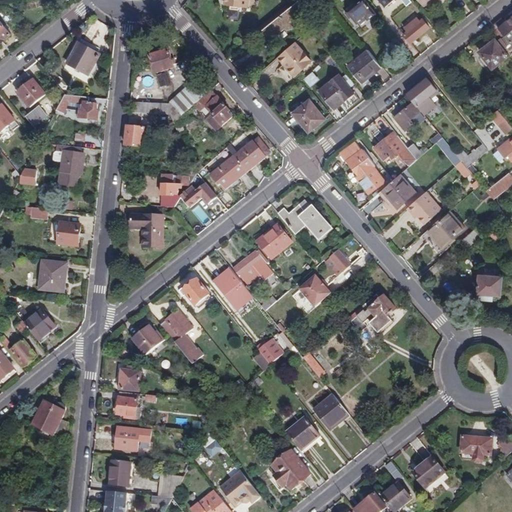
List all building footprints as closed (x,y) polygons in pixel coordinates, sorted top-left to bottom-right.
[(226,0),(227,6),(249,8),(249,0),(226,0)] [(350,15),(362,30),(378,17),(364,0),(361,0),(346,13),(349,17),(350,15)] [(258,29),(261,32),(284,12),(282,9),(258,29)] [(403,33),(411,43),(430,28),(422,18),(419,21),(416,17),(410,22),(413,25),(403,33)] [(511,19),(507,24),(501,19),(495,23),(511,43),(511,19)] [(0,44),(12,35),(6,26),(5,27),(0,20),(0,44)] [(511,43),(495,23),(487,30),(496,40),(481,52),(494,68),(509,56),(504,50),(507,47),(511,43)] [(314,64),(295,42),(279,57),(297,79),(314,64)] [(101,55),(80,44),(69,64),(90,76),(101,55)] [(253,66),(259,74),(278,58),(271,50),(253,66)] [(363,84),(383,67),(369,50),(349,66),(363,84)] [(151,56),(155,73),(175,68),(170,51),(151,56)] [(304,79),(311,87),(321,80),(314,71),(304,79)] [(320,90),(335,110),(354,94),(339,75),(320,90)] [(131,98),(130,112),(172,116),(182,116),(194,105),(197,102),(192,96),(201,89),(205,95),(211,90),(200,77),(194,82),(195,84),(174,103),(131,98)] [(151,77),(142,79),(145,88),(154,85),(151,77)] [(438,92),(427,79),(408,95),(414,103),(422,112),(425,116),(436,107),(429,98),(438,92)] [(35,81),(19,93),(31,108),(46,96),(35,81)] [(200,100),(205,95),(201,89),(192,96),(197,102),(200,100)] [(212,90),(211,90),(205,95),(200,100),(205,107),(213,116),(208,121),(217,131),(232,119),(230,116),(232,113),(212,90)] [(66,95),(57,111),(62,114),(69,101),(82,102),(82,110),(80,110),(79,120),(100,120),(101,111),(98,111),(99,104),(90,103),(90,97),(66,95)] [(197,102),(194,105),(200,112),(205,107),(200,100),(197,102)] [(326,119),(310,100),(294,113),(309,133),(326,119)] [(422,112),(414,103),(395,118),(406,132),(415,125),(411,121),(422,112)] [(3,106),(0,108),(0,133),(16,122),(3,106)] [(499,110),(505,118),(510,115),(503,106),(499,110)] [(48,117),(41,108),(29,118),(36,127),(48,117)] [(505,118),(499,110),(492,116),(502,127),(508,122),(505,118)] [(182,116),(172,116),(176,127),(184,124),(182,116)] [(487,131),(496,125),(491,119),(483,126),(487,131)] [(511,126),(508,122),(502,127),(510,137),(511,135),(511,126)] [(128,126),(126,145),(144,147),(146,128),(128,126)] [(399,136),(395,132),(386,138),(390,143),(399,136)] [(390,143),(386,138),(374,149),(384,162),(390,157),(392,160),(399,154),(410,167),(418,160),(409,149),(399,136),(390,143)] [(234,146),(239,152),(249,143),(244,137),(234,146)] [(456,166),(462,161),(443,138),(437,143),(456,166)] [(235,156),(248,173),(267,158),(253,141),(235,156)] [(418,160),(427,152),(419,141),(409,149),(418,160)] [(371,168),(373,166),(354,142),(341,153),(360,177),(357,179),(370,194),(384,183),(371,168)] [(82,148),(58,145),(57,152),(64,153),(60,187),(77,188),(82,148)] [(511,145),(503,154),(511,163),(511,162),(511,145)] [(482,146),(464,158),(469,165),(487,152),(482,146)] [(197,165),(192,150),(185,153),(189,168),(197,165)] [(226,191),(248,173),(235,156),(211,175),(220,187),(222,185),(226,191)] [(472,173),(468,168),(462,161),(456,166),(466,178),(472,173)] [(24,168),(20,176),(19,183),(34,185),(36,170),(24,168)] [(163,184),(161,206),(175,207),(182,197),(183,195),(178,195),(179,188),(183,188),(183,184),(190,184),(198,173),(185,171),(185,177),(177,176),(176,185),(163,184)] [(488,193),(493,199),(511,185),(511,176),(509,173),(486,191),(488,193)] [(401,175),(393,181),(378,194),(394,212),(416,192),(401,175)] [(183,195),(182,197),(191,208),(204,198),(210,205),(219,197),(208,183),(198,191),(195,187),(192,190),(189,187),(183,195)] [(427,192),(408,208),(413,214),(415,212),(425,224),(442,209),(427,192)] [(490,206),(495,201),(493,199),(488,193),(483,197),(490,206)] [(372,213),(382,220),(390,209),(380,202),(372,213)] [(279,215),(296,236),(307,226),(319,240),(330,230),(311,207),(306,212),(300,206),(290,214),(286,209),(279,215)] [(501,208),(489,218),(491,221),(499,215),(503,219),(507,216),(501,208)] [(51,210),(38,209),(37,217),(51,218),(51,210)] [(450,211),(427,231),(442,250),(466,230),(450,211)] [(140,233),(140,251),(161,252),(163,216),(127,214),(127,232),(140,233)] [(81,225),(61,223),(59,245),(79,247),(81,225)] [(466,250),(488,231),(482,224),(461,243),(466,250)] [(273,259),(293,243),(278,225),(258,241),(273,259)] [(344,272),(352,265),(339,250),(331,257),(344,272)] [(269,283),(276,277),(256,251),(235,269),(242,277),(243,276),(249,284),(255,280),(253,277),(259,271),(269,283)] [(67,263),(44,261),(42,274),(45,274),(44,291),(66,293),(68,277),(66,277),(67,263)] [(240,306),(254,295),(232,269),(216,282),(228,296),(230,294),(240,306)] [(301,290),(317,308),(333,294),(327,287),(328,286),(323,280),(322,282),(317,276),(301,290)] [(504,278),(480,276),(477,300),(493,301),(494,295),(503,296),(504,278)] [(210,294),(202,283),(199,280),(185,291),(196,305),(210,294)] [(210,294),(212,292),(204,282),(202,283),(210,294)] [(381,300),(377,295),(365,306),(370,311),(367,314),(364,311),(352,323),(361,333),(369,326),(365,323),(371,318),(374,322),(371,325),(379,334),(393,323),(389,318),(397,311),(385,297),(381,300)] [(55,327),(41,310),(23,324),(29,332),(33,336),(37,341),(55,327)] [(161,324),(193,364),(204,355),(199,348),(197,349),(196,347),(192,347),(187,340),(187,337),(186,335),(194,328),(180,310),(161,324)] [(23,337),(29,332),(23,324),(21,322),(15,326),(23,337)] [(134,339),(147,355),(166,339),(160,332),(158,334),(151,325),(134,339)] [(14,355),(21,364),(23,367),(36,357),(24,342),(12,351),(8,346),(9,345),(3,336),(0,338),(0,341),(12,356),(14,355)] [(260,351),(271,364),(285,353),(274,339),(260,351)] [(315,350),(305,358),(321,378),(326,373),(318,364),(323,359),(315,350)] [(14,369),(0,351),(0,378),(1,380),(14,369)] [(12,356),(19,366),(21,364),(14,355),(12,356)] [(122,370),(120,389),(140,391),(142,372),(137,371),(138,367),(134,367),(133,371),(122,370)] [(333,431),(352,415),(335,395),(316,410),(333,431)] [(138,399),(120,397),(118,414),(128,415),(128,418),(141,419),(141,413),(137,412),(138,399)] [(58,403),(58,404),(47,398),(37,421),(66,434),(71,421),(65,418),(68,410),(69,410),(69,408),(69,407),(69,405),(69,404),(68,403),(67,402),(66,401),(64,400),(63,400),(61,401),(60,401),(59,402),(58,403)] [(289,433),(303,451),(321,436),(307,418),(289,433)] [(150,441),(151,430),(118,427),(116,449),(138,451),(139,440),(150,441)] [(465,437),(463,453),(479,454),(478,460),(481,463),(486,463),(487,461),(488,454),(493,454),(494,439),(485,438),(484,437),(474,437),(473,437),(465,437)] [(213,455),(223,447),(217,440),(207,448),(213,455)] [(497,446),(506,457),(511,451),(511,441),(508,445),(504,440),(497,446)] [(150,453),(151,445),(142,444),(141,452),(150,453)] [(294,489),(312,474),(293,449),(274,465),(279,471),(275,475),(285,487),(289,483),(294,489)] [(426,487),(445,472),(433,457),(414,472),(426,487)] [(128,487),(131,464),(113,462),(111,485),(128,487)] [(153,496),(158,496),(158,489),(175,491),(176,481),(181,482),(187,470),(180,467),(175,476),(136,472),(134,494),(153,496)] [(263,496),(254,485),(242,471),(221,487),(236,506),(243,501),(245,502),(249,502),(252,500),(255,503),(263,496)] [(388,505),(394,511),(397,511),(413,499),(399,482),(382,496),(388,505)] [(124,511),(126,494),(106,491),(104,511),(124,511)] [(233,511),(216,491),(193,510),(195,511),(233,511)] [(378,492),(375,495),(385,507),(388,505),(382,496),(378,492)] [(368,503),(357,511),(382,511),(387,508),(385,507),(375,495),(367,502),(368,503)] [(170,505),(173,498),(158,496),(153,496),(152,503),(170,505)]
